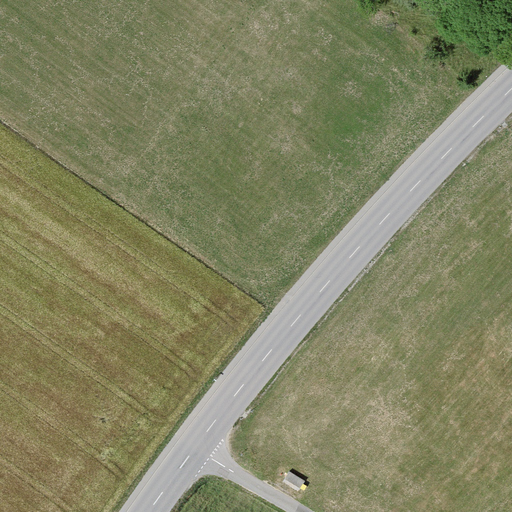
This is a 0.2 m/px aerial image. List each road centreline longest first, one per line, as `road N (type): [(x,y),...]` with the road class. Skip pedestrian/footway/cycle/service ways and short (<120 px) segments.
road 1 (tertiary): [(194,450),(303,312),(511,89)]
road 2 (unclassified): [(301,511),(194,450)]
